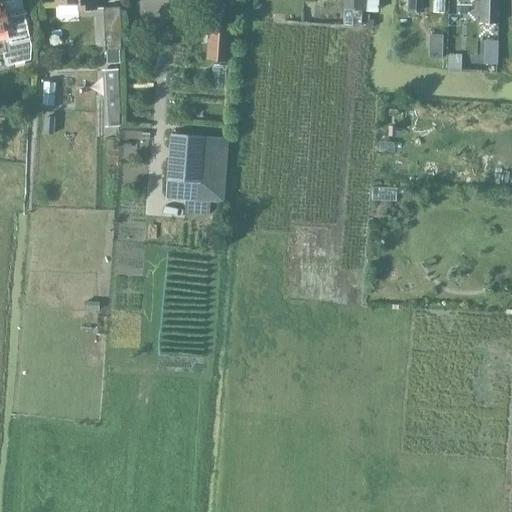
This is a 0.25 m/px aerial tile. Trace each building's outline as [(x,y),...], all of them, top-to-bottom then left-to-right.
[(31,35),(27,16),(29,13),(25,10),(23,0),(11,0),(5,1),(4,1),(0,1),(0,49),(4,49),(8,65),(33,59),(33,45),(32,41),(35,37),(31,35)] [(55,0),(56,4),(78,3),(78,9),(97,8),(96,0),(55,0)] [(344,0),(344,9),(366,10),(366,0),(344,0)] [(408,0),(408,11),(420,12),(420,0),(408,0)] [(479,0),(479,22),(497,22),(497,0),(479,0)] [(119,63),(119,50),(120,49),(119,7),(103,7),(106,50),(107,50),(107,63),(119,63)] [(206,58),(226,60),(229,25),(209,23),(206,58)] [(198,71),(194,119),(201,119),(200,123),(221,125),(226,69),(205,67),(205,71),(198,71)] [(118,69),(106,69),(108,114),(106,114),(106,126),(120,126),(120,114),(120,113),(118,69)] [(45,117),(44,134),(54,135),(56,117),(45,117)] [(167,198),(223,202),(227,137),(172,133),(167,198)]
